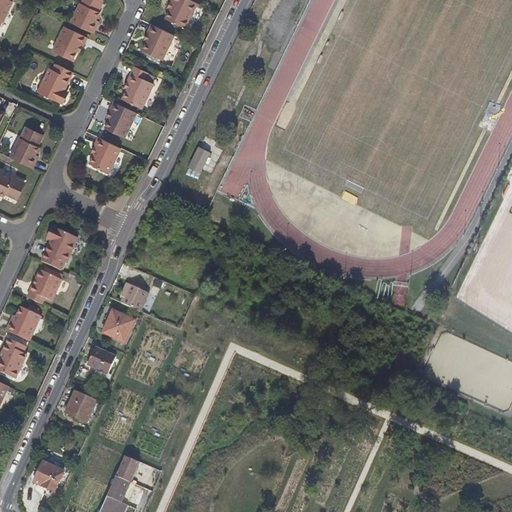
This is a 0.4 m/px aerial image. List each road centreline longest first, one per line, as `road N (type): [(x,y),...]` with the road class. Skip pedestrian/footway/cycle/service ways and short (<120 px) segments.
road 1 (residential): [(4,511),(126,228)]
road 2 (residential): [(126,228),(245,0)]
road 3 (residential): [(75,129),(133,0)]
